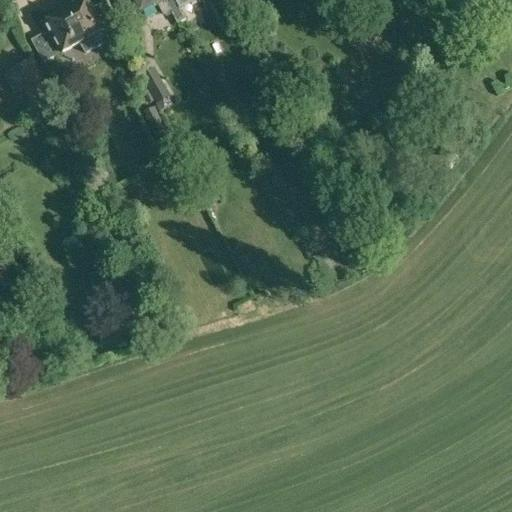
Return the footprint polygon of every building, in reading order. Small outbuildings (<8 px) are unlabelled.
[(31,42),(43,64),(58,56),(59,56),(79,45),(85,56),(110,42),(87,0),(42,24),(47,33),(31,42)] [(163,16),(170,13),(171,12),(164,0),(134,0),(141,12),(153,6),(156,10),(159,8),(163,16)] [(164,0),(171,12),(170,13),(178,27),(187,22),(175,0),(164,0)] [(242,42),(245,48),(251,44),(249,39),(251,38),(238,17),(225,23),(237,44),(242,42)] [(21,92),(33,117),(49,108),(36,84),(42,81),(31,62),(5,76),(15,95),(21,92)] [(140,75),(155,102),(172,93),(157,66),(140,75)] [(163,130),(153,108),(143,113),(153,135),(163,130)] [(198,189),(207,208),(222,201),(212,182),(198,189)] [(373,196),(379,206),(388,200),(381,190),(373,196)] [(339,214),(328,220),(337,236),(348,231),(339,214)] [(130,295),(138,309),(160,297),(152,282),(130,295)]
